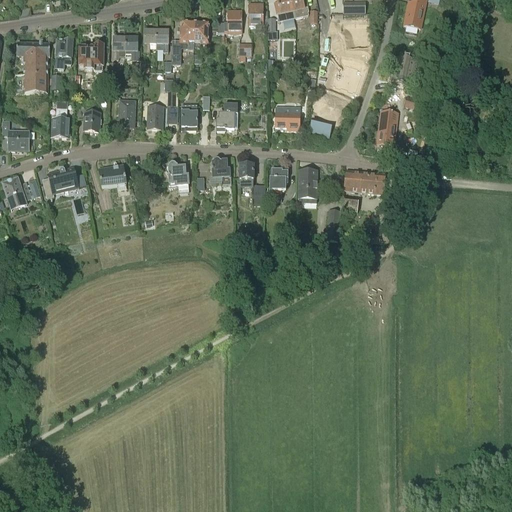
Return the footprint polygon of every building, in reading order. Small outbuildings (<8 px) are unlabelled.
[(277,25),(294,22),(289,0),(285,0),(277,2),(277,4),(274,5),(278,21),(276,21),(277,25)] [(289,0),(294,22),(308,19),(307,15),(308,15),(304,0),(289,0)] [(419,31),(425,0),(413,0),(412,5),(407,4),(402,27),(419,31)] [(365,16),(365,5),(343,5),(343,16),(365,16)] [(262,20),(262,8),(248,8),(248,28),(250,28),(250,31),(261,31),(261,29),(267,29),(267,20),(262,20)] [(18,19),(31,17),(30,9),(18,12),(18,19)] [(241,30),(241,14),(227,14),(227,25),(224,25),(224,34),(234,34),(235,30),(241,30)] [(275,34),(275,21),(267,22),(267,42),(277,42),(277,34),(275,34)] [(194,45),(195,26),(181,25),(180,44),(172,44),(172,63),(172,68),(178,68),(179,53),(193,53),(194,45)] [(208,46),(208,26),(195,26),(194,45),(208,46)] [(363,30),(345,31),(345,51),(363,51),(363,30)] [(155,47),(156,34),(144,34),(143,55),(149,56),(149,47),(155,47)] [(156,34),(155,47),(156,47),(156,53),(163,53),(162,56),(168,56),(168,34),(156,34)] [(64,43),(56,43),(55,72),(65,72),(65,67),(71,68),(72,61),(71,61),(72,44),(71,44),(70,42),(68,41),(66,42),(64,43)] [(125,60),(125,41),(113,41),(113,63),(118,63),(118,60),(125,60)] [(137,63),(137,41),(125,41),(125,60),(132,60),(132,63),(137,63)] [(47,96),(47,72),(39,72),(39,68),(37,68),(37,60),(28,59),(29,46),(17,46),(17,59),(24,59),(24,79),(15,79),(15,96),(47,96)] [(47,72),(47,60),(49,60),(49,47),(29,46),(28,59),(37,60),(37,68),(39,68),(39,72),(47,72)] [(103,69),(103,48),(94,48),(94,49),(79,49),(79,72),(84,72),(84,73),(93,73),(95,75),(101,75),(102,73),(102,69),(103,69)] [(339,69),(333,85),(353,92),(358,75),(354,73),(354,71),(357,72),(360,64),(346,59),(343,58),(340,66),(343,67),(342,69),(340,68),(340,69),(339,69)] [(412,87),(417,63),(396,58),(390,83),(412,87)] [(283,72),(292,72),(292,65),(289,65),(289,64),(286,64),(286,65),(283,65),(283,72)] [(414,111),(416,102),(408,100),(406,110),(414,111)] [(60,141),(62,104),(56,104),(56,122),(52,122),(51,130),(52,130),(52,141),(60,141)] [(70,131),(70,123),(66,122),(67,105),(62,104),(60,141),(68,142),(68,131),(70,131)] [(133,131),(134,108),(134,104),(119,104),(118,131),(133,131)] [(236,131),(236,107),(223,107),(223,117),(219,117),(219,123),(216,123),(216,135),(224,135),(224,132),(234,132),(234,131),(236,131)] [(196,134),(196,108),(181,108),(181,130),(185,130),(185,133),(196,134)] [(162,133),(163,110),(147,109),(146,132),(162,133)] [(299,134),(299,110),(277,109),(277,118),(275,118),(274,131),(287,131),(287,134),(299,134)] [(394,149),(398,115),(380,113),(377,147),(394,149)] [(99,136),(100,116),(84,115),(83,135),(99,136)] [(328,141),(332,127),(312,122),(308,136),(328,141)] [(3,124),(2,137),(8,138),(8,154),(28,154),(29,134),(9,134),(9,125),(3,124)] [(212,181),(220,181),(221,189),(230,189),(230,181),(229,181),(229,173),(226,173),(226,164),(224,164),(220,164),(220,163),(219,162),(218,161),(215,161),(214,162),(213,163),(213,165),(212,165),(212,181)] [(176,168),(175,167),(175,166),(174,166),(172,165),(171,166),(168,168),(167,169),(166,170),(165,172),(165,174),(166,176),(167,177),(168,177),(169,190),(188,189),(186,169),(177,170),(177,168),(176,168)] [(101,191),(125,187),(122,168),(98,172),(101,191)] [(264,208),(264,189),(253,189),(253,168),(239,168),(239,191),(239,198),(249,199),(249,208),(264,208)] [(49,185),(42,186),(46,201),(53,200),(53,197),(78,191),(74,174),(72,175),(72,174),(65,176),(64,172),(63,171),(61,171),(60,172),(60,173),(59,174),(47,177),(49,185)] [(287,182),(287,174),(281,174),(281,172),(271,172),(270,181),(269,181),(269,194),(266,194),(266,204),(280,204),(280,194),(285,194),(285,182),(287,182)] [(316,202),(316,173),(298,173),(297,201),(316,202)] [(382,199),(384,178),(344,175),(343,195),(382,199)] [(13,182),(1,186),(11,214),(26,209),(25,204),(31,202),(25,186),(19,188),(19,187),(15,188),(13,182)] [(34,183),(28,185),(34,201),(40,199),(34,183)] [(142,190),(134,191),(135,201),(143,200),(142,190)] [(357,216),(358,206),(342,205),(341,215),(357,216)] [(337,244),(340,214),(328,213),(325,243),(337,244)] [(388,246),(390,215),(380,215),(378,238),(360,237),(359,245),(388,246)]
